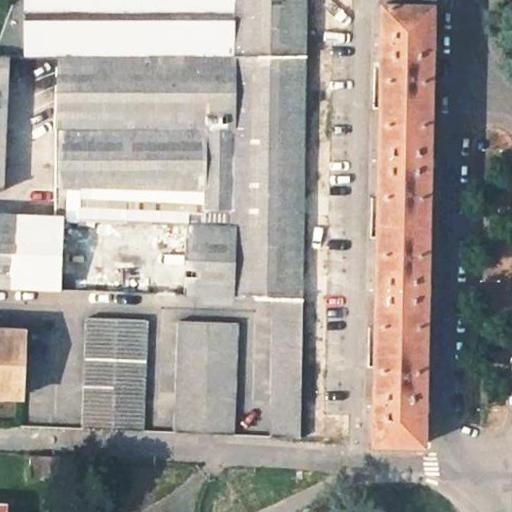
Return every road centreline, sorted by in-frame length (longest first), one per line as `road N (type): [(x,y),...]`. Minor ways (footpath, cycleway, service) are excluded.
road 1 (residential): [(0,439),(369,459),(421,470),(483,511)]
road 2 (unknown): [(363,0),(356,400)]
road 3 (unknown): [(65,301),(232,309)]
